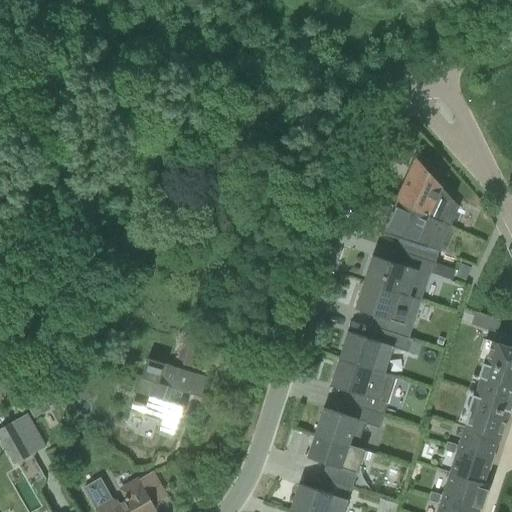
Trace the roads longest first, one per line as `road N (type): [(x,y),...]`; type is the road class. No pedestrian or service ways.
road 1 (unclassified): [(223,511),(250,472),(358,151),(430,64)]
road 2 (residential): [(430,64),(511,230)]
